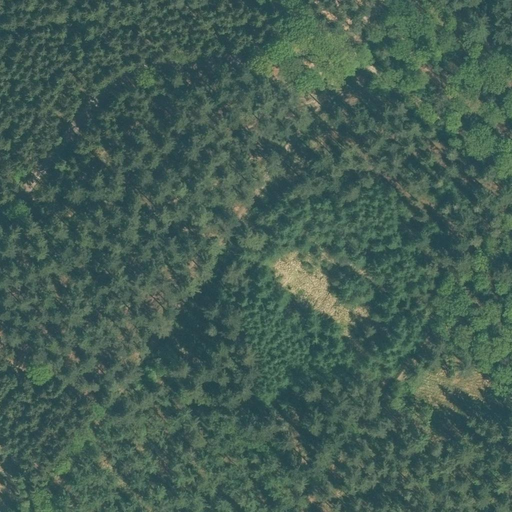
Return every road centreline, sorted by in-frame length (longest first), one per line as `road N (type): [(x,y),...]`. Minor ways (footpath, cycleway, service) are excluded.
road 1 (track): [(33,181),(95,101),(139,71),(344,52)]
road 2 (track): [(511,170),(344,52)]
